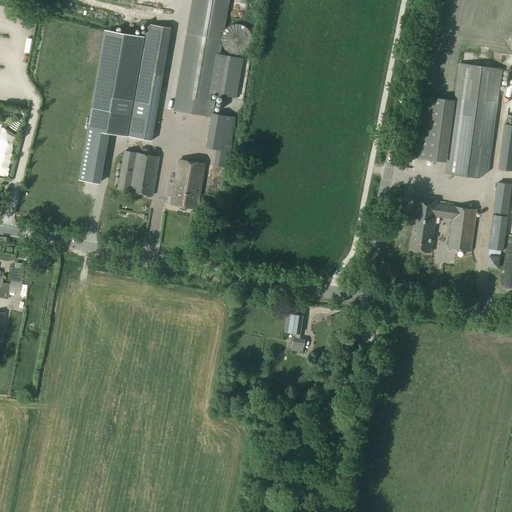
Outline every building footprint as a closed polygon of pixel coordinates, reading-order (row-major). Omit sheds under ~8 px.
[(227,0),(194,0),(175,112),(207,118),(211,96),(235,100),(242,60),(217,56),(227,0)] [(104,31),(87,131),(108,135),(128,138),(145,37),(119,33),(104,31)] [(478,179),(488,174),(502,71),(460,65),(444,174),(478,179)] [(436,159),(445,98),(424,95),(415,155),(436,159)] [(213,166),(227,168),(236,118),(211,113),(206,148),(216,150),(213,166)] [(499,169),(511,170),(511,125),(505,125),(499,169)] [(118,190),(144,194),(152,196),(159,157),(124,151),(118,190)] [(171,204),(197,208),(205,164),(179,159),(171,204)] [(498,183),(494,212),(508,214),(511,184),(498,183)] [(410,250),(430,253),(435,217),(452,220),(448,248),(471,251),(476,210),(437,205),(437,203),(417,201),(410,250)] [(507,217),(492,215),(488,249),(490,249),(487,267),(498,268),(500,251),(503,251),(507,217)] [(23,270),(9,268),(8,281),(21,283),(23,270)] [(0,298),(7,299),(9,285),(1,284),(2,277),(0,277),(0,298)] [(303,316),(287,314),(285,332),(295,333),(294,337),(293,338),(290,352),(302,354),(305,339),(300,338),(300,334),(303,316)] [(243,367),(242,375),(251,376),(252,368),(243,367)]
